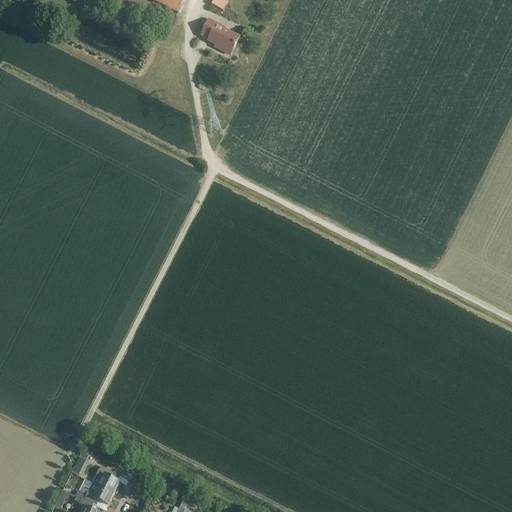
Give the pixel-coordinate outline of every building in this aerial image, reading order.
[(149,0),(178,14),(185,0),(149,0)] [(223,12),(228,0),(214,0),(211,6),(223,12)] [(231,56),(239,40),(224,32),(225,29),(209,21),(201,37),(209,40),(208,42),(216,46),(215,48),(231,56)] [(72,473),(71,475),(77,478),(81,470),(75,467),(72,473)] [(93,485),(92,485),(113,496),(119,484),(110,480),(113,474),(101,468),(95,479),(102,482),(99,488),(93,485)] [(83,502),(94,507),(96,508),(99,503),(108,507),(113,496),(92,485),(89,491),(84,501),(83,502)] [(78,492),(76,497),(78,499),(82,501),(85,495),(78,492)] [(73,496),(72,498),(72,503),(75,505),(79,507),(78,509),(78,511),(91,511),(94,507),(83,502),(84,501),(82,501),(78,499),(76,497),(73,496)]
